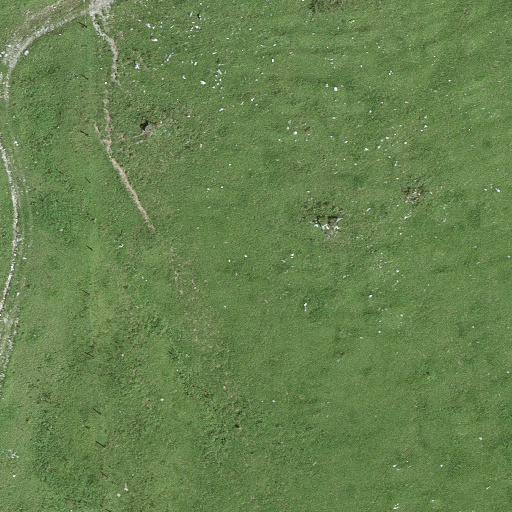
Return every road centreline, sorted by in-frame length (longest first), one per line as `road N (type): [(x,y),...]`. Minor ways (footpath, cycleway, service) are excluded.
road 1 (track): [(0,92),(24,238),(0,348)]
road 2 (track): [(92,0),(42,23),(14,47),(0,78)]
